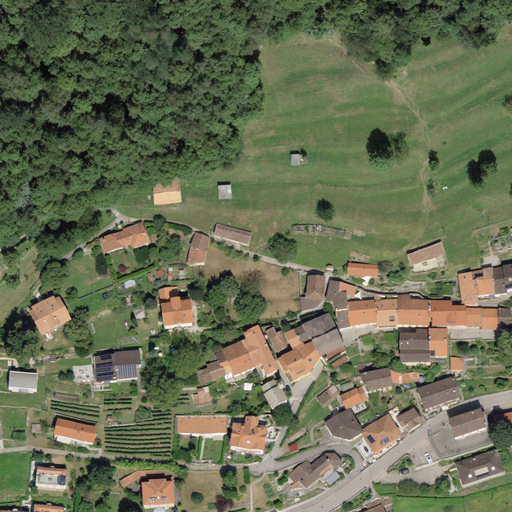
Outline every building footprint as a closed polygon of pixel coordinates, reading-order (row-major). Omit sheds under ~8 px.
[(179,176),(151,178),(154,205),(181,203),(179,176)] [(142,222),(122,229),(122,231),(99,239),(104,254),(131,244),(132,249),(149,243),(142,222)] [(251,233),(216,224),(213,236),(248,245),(251,233)] [(209,238),(194,233),(189,248),(186,265),(204,263),(209,238)] [(441,242),(406,255),(410,266),(445,254),(441,242)] [(377,277),(378,265),(348,263),(347,276),(354,276),(353,278),(364,279),(364,276),(377,277)] [(511,264),(502,266),(505,290),(507,289),(511,288),(511,264)] [(502,266),(492,268),(495,295),(507,294),(507,289),(505,290),(504,290),(502,266)] [(482,271),(474,272),(477,301),(495,299),(495,295),(492,268),(492,267),(481,268),(482,271)] [(474,272),(457,275),(462,304),(465,304),(465,305),(467,307),(478,306),(477,301),(474,272)] [(325,276),(308,275),(304,297),(300,298),(301,311),(317,307),(322,300),(325,276)] [(340,282),(329,281),(325,301),(333,302),(334,311),(335,311),(338,329),(350,326),(348,315),(349,315),(348,302),(347,295),(354,297),(356,287),(340,282)] [(177,287),(158,289),(160,304),(164,327),(193,322),(190,299),(180,301),(179,297),(178,297),(177,287)] [(53,295),(27,309),(41,335),(71,319),(58,297),(55,298),(53,295)] [(380,295),(374,295),(374,300),(374,303),(376,303),(376,311),(375,312),(375,323),(376,327),(398,326),(396,299),(380,300),(380,295)] [(410,295),(396,295),(396,299),(398,326),(429,326),(429,318),(430,318),(431,301),(410,299),(410,295)] [(374,300),(361,301),(364,325),(375,323),(375,312),(376,311),(376,303),(374,303),(374,300)] [(361,301),(348,302),(349,315),(348,315),(350,326),(364,325),(361,301)] [(466,325),(466,309),(465,307),(463,306),(452,306),(451,301),(431,301),(430,318),(431,318),(432,327),(466,325)] [(499,330),(498,309),(482,309),(482,308),(466,309),(466,325),(466,327),(482,327),(482,330),(499,330)] [(511,328),(510,309),(498,309),(499,330),(511,329),(511,328)] [(328,313),(302,325),(309,339),(310,338),(312,341),(319,357),(326,354),(329,361),(345,350),(328,313)] [(258,325),(243,332),(246,339),(240,341),(255,367),(261,364),(266,375),(278,369),(274,361),(266,342),(258,325)] [(309,339),(302,325),(284,333),(293,350),(297,349),(312,341),(310,338),(309,339)] [(273,327),(266,331),(278,355),(289,349),(280,330),(276,333),(273,327)] [(447,329),(428,329),(428,330),(430,356),(447,356),(447,329)] [(430,356),(428,330),(416,330),(416,334),(399,333),(398,349),(401,349),(401,363),(429,363),(430,356)] [(240,341),(220,350),(221,352),(232,373),(234,376),(255,367),(240,341)] [(319,357),(312,341),(297,349),(310,372),(319,357)] [(310,372),(297,349),(293,350),(280,356),(281,357),(277,358),(284,373),(288,370),(294,381),(310,372)] [(114,355),(93,356),(95,382),(115,381),(115,379),(136,377),(135,365),(141,365),(140,350),(114,352),(114,355)] [(232,373),(221,352),(214,354),(217,361),(206,365),(207,368),(196,372),(201,384),(232,373)] [(463,358),(450,358),(450,371),(463,371),(463,358)] [(389,368),(359,373),(366,392),(392,386),(392,383),(389,370),(389,368)] [(402,375),(389,370),(392,383),(402,384),(421,381),(420,372),(402,375)] [(37,374),(9,371),(8,388),(36,390),(37,374)] [(454,376),(435,382),(442,403),(461,397),(454,376)] [(274,380),(260,387),(264,394),(263,394),(271,410),(288,401),(282,389),(285,387),(281,378),(275,382),(274,380)] [(442,403),(435,382),(417,388),(424,409),(442,403)] [(332,386),(319,397),(324,403),(337,392),(332,386)] [(356,387),(340,395),(346,410),(349,408),(350,410),(367,401),(361,387),(357,389),(356,387)] [(207,388),(193,392),(197,404),(211,401),(207,388)] [(350,410),(349,408),(346,410),(325,423),(332,436),(350,440),(360,434),(363,432),(362,431),(361,430),(350,410)] [(414,408),(396,418),(401,427),(405,425),(408,431),(422,422),(414,408)] [(487,428),(481,408),(448,419),(454,438),(487,428)] [(511,412),(493,417),(500,448),(511,445),(511,412)] [(387,414),(361,430),(362,431),(363,432),(360,434),(373,454),(402,436),(387,414)] [(226,415),(202,416),(201,434),(226,433),(226,415)] [(201,434),(202,416),(175,416),(175,434),(201,434)] [(259,418),(245,416),(244,424),(232,423),(229,445),(263,450),(266,427),(258,425),(259,418)] [(97,427),(57,418),(53,434),(93,443),(97,427)] [(497,449),(454,463),(462,486),(504,472),(497,449)] [(323,455),(310,465),(320,477),(332,466),(335,469),(343,463),(334,454),(325,453),(323,455)] [(320,477),(310,465),(307,461),(287,477),(294,484),(298,481),(306,489),(320,477)] [(37,467),(35,484),(65,487),(67,470),(37,467)] [(166,479),(148,480),(148,482),(141,482),(142,505),(174,504),(173,481),(166,481),(166,479)] [(376,499),(367,505),(368,510),(381,504),(382,508),(393,504),(390,499),(376,499)]
